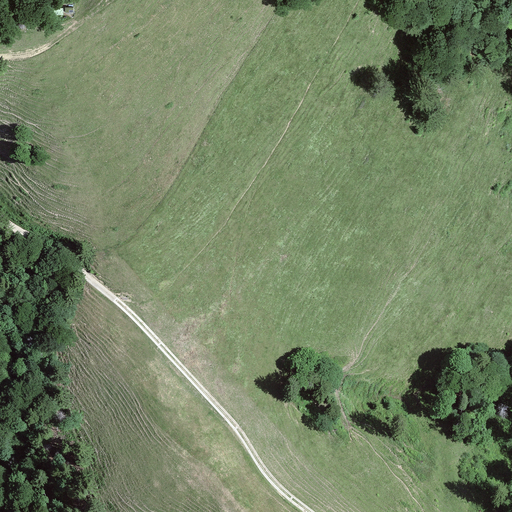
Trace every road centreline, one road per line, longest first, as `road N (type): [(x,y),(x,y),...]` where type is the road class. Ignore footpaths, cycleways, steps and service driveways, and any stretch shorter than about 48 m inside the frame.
road 1 (track): [(115,299),(230,419),(269,478),(308,511)]
road 2 (track): [(0,216),(115,299)]
road 3 (track): [(0,56),(51,44),(104,0)]
